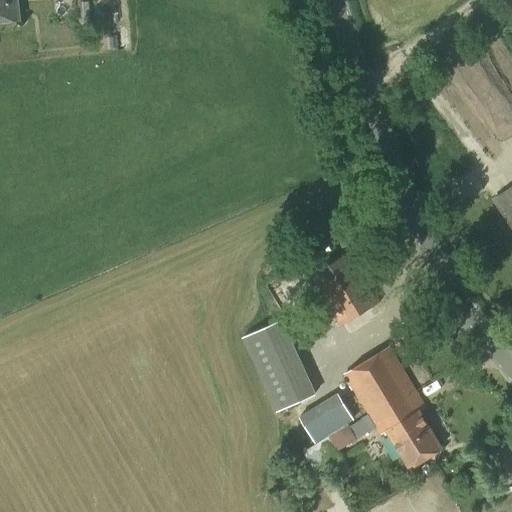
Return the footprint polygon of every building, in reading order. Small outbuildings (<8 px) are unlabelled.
[(0,0),(0,22),(20,20),(17,0),(0,0)] [(511,231),(511,185),(491,200),(511,231)] [(340,325),(381,300),(350,250),(310,275),(340,325)] [(280,315),(241,332),(275,407),(314,390),(280,315)] [(440,447),(419,411),(426,406),(389,345),(344,373),(381,434),(388,430),(409,465),(440,447)] [(337,388),(298,411),(315,440),(354,416),(337,388)] [(338,450),(357,438),(348,424),(329,436),(338,450)] [(327,442),(311,442),(310,464),(326,465),(327,442)]
